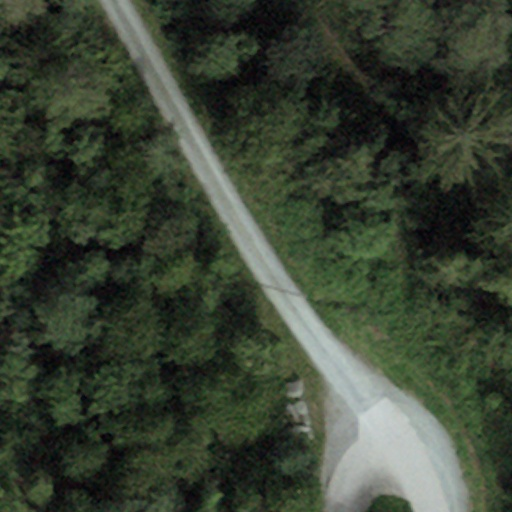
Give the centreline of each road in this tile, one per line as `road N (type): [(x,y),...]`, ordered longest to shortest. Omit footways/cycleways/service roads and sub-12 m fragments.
road 1 (track): [(394,454),(378,412),(114,0)]
road 2 (residential): [(335,511),(343,474),(371,449),(409,458),(430,482),(433,511)]
